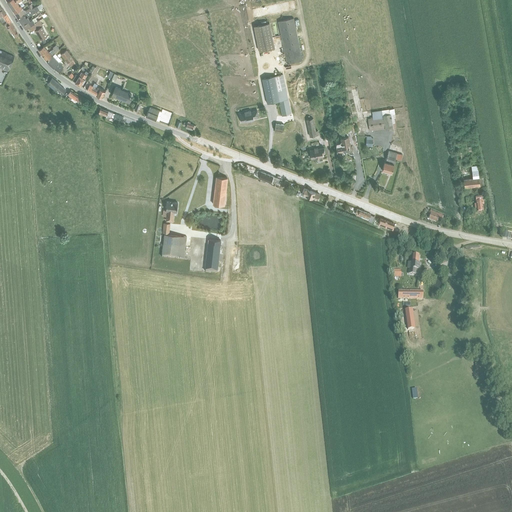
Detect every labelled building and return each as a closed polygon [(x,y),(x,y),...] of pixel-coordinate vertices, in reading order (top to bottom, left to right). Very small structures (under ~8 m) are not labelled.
[(8,0),(7,1),(11,6),(15,13),(23,7),(21,4),(20,5),(18,2),(19,2),(21,0),(8,0)] [(274,12),(294,9),(293,2),(273,5),(274,12)] [(23,7),(15,13),(18,17),(33,8),(32,3),(28,5),(29,8),(25,10),(25,9),(24,10),(23,8),(23,7)] [(33,8),(18,17),(23,24),(30,20),(28,16),(39,9),(43,7),(41,3),(36,6),(33,8)] [(7,13),(0,17),(2,22),(6,20),(7,22),(11,20),(7,13)] [(30,20),(23,24),(25,28),(35,22),(32,18),(30,20)] [(294,18),(278,21),(287,63),(303,60),(294,18)] [(35,22),(25,28),(26,28),(29,27),(31,30),(34,28),(41,39),(48,35),(42,24),(40,19),(38,20),(35,22)] [(7,22),(4,24),(10,32),(12,31),(15,36),(19,33),(11,20),(7,22)] [(270,23),(254,26),(259,51),(275,48),(270,23)] [(44,46),(39,49),(42,54),(47,60),(53,55),(55,52),(59,49),(60,48),(56,44),(53,47),(54,47),(49,51),(44,46)] [(0,49),(0,67),(8,71),(15,56),(0,49)] [(67,49),(61,54),(68,63),(73,59),(74,59),(67,49)] [(55,52),(53,55),(59,61),(61,59),(55,52)] [(53,55),(47,60),(54,67),(59,71),(63,65),(59,61),(53,55)] [(75,81),(75,82),(80,85),(82,82),(83,82),(85,78),(88,72),(86,70),(84,73),(82,71),(79,75),(75,81)] [(48,74),(45,79),(48,82),(47,82),(55,89),(56,88),(62,94),(66,89),(60,84),(60,83),(52,76),(52,77),(48,74)] [(283,74),(262,78),(265,92),(267,103),(279,101),(288,99),(286,88),(283,74)] [(90,84),(87,89),(96,95),(102,98),(102,97),(106,91),(96,86),(96,87),(93,85),(90,84)] [(116,86),(112,95),(129,102),(132,97),(131,96),(132,93),(116,86)] [(71,90),(68,94),(70,95),(68,97),(71,99),(72,97),(78,101),(80,97),(71,90)] [(346,100),(343,102),(348,132),(356,131),(354,123),(352,123),(348,97),(346,97),(346,100)] [(288,99),(279,101),(282,116),(291,114),(288,99)] [(138,101),(135,108),(138,110),(141,103),(146,105),(147,103),(143,101),(140,100),(140,101),(138,100),(138,101)] [(150,106),(146,116),(156,119),(158,115),(158,114),(159,115),(160,115),(161,114),(162,111),(150,106)] [(101,107),(99,112),(111,117),(112,116),(115,117),(114,118),(122,121),(124,116),(105,109),(104,108),(101,107)] [(390,109),(382,110),(383,116),(385,128),(385,129),(397,128),(394,108),(390,109)] [(241,113),(240,113),(241,122),(243,122),(247,121),(254,119),(254,117),(256,117),(257,116),(259,116),(257,109),(256,110),(251,111),(251,109),(244,111),(245,112),(241,113)] [(373,118),(368,118),(370,130),(385,128),(383,116),(382,110),(372,111),(373,118)] [(292,118),(283,120),(284,124),(286,132),(295,131),(292,118)] [(313,118),(306,119),(310,137),(319,135),(318,130),(316,131),(313,118)] [(185,121),(183,125),(186,126),(186,127),(192,130),(193,128),(195,129),(196,125),(190,123),(190,122),(188,121),(188,122),(185,121)] [(276,123),(273,141),(279,142),(280,139),(282,139),(284,125),(284,124),(276,123)] [(336,147),(334,147),(335,154),(338,153),(338,154),(350,151),(349,145),(351,145),(349,137),(340,138),(341,142),(340,143),(337,144),(336,145),(336,147)] [(310,154),(309,155),(310,157),(311,157),(311,158),(317,157),(317,158),(319,157),(323,156),(323,153),(325,153),(324,147),(318,148),(318,147),(314,147),(314,149),(310,149),(310,154)] [(383,168),(382,170),(383,170),(383,171),(385,171),(386,171),(392,172),(396,159),(397,153),(389,150),(385,161),(383,168)] [(258,169),(256,174),(260,175),(259,177),(268,181),(271,182),(271,181),(280,185),(281,183),(281,181),(282,180),(282,179),(272,175),(269,174),(258,169)] [(465,174),(465,186),(480,186),(480,173),(465,174)] [(217,176),(213,204),(215,204),(224,205),(227,178),(217,176)] [(304,188),(302,193),(313,198),(313,197),(319,199),(320,197),(319,196),(320,194),(315,192),(304,188)] [(477,205),(474,205),(475,209),(477,209),(477,212),(483,212),(483,205),(484,204),(484,202),(485,202),(484,198),(483,198),(483,197),(476,198),(477,205)] [(163,209),(163,216),(167,216),(167,221),(174,221),(174,211),(178,211),(178,201),(167,200),(166,209),(163,209)] [(357,208),(355,212),(356,212),(356,213),(357,213),(356,215),(361,216),(369,220),(368,220),(372,222),(374,216),(371,215),(371,214),(357,208)] [(430,211),(427,219),(437,223),(438,221),(441,222),(443,216),(430,211)] [(381,218),(379,223),(392,229),(394,223),(381,218)] [(164,234),(162,257),(178,258),(184,259),(187,236),(180,236),(164,234)] [(208,239),(205,271),(218,273),(219,263),(222,263),(223,256),(220,255),(221,240),(208,239)] [(408,262),(407,268),(409,268),(408,274),(419,275),(421,263),(419,263),(419,256),(412,255),(412,262),(408,262)] [(398,291),(398,299),(407,299),(423,300),(423,291),(402,291),(398,291)] [(413,308),(405,309),(408,329),(416,328),(413,308)]
